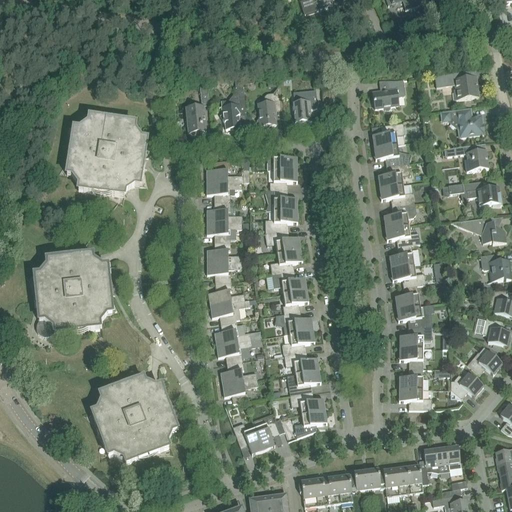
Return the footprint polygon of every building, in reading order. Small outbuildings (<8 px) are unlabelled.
[(313,1),(301,5),(305,16),(330,9),(332,14),(346,9),(343,0),(321,0),(322,1),(314,4),(313,1)] [(385,0),(388,6),(389,6),(391,5),(392,7),(395,6),(395,4),(404,1),(407,12),(408,12),(431,5),(429,0),(385,0)] [(454,76),(435,78),(436,88),(436,90),(443,90),(442,86),(455,84),(456,88),(456,92),(454,92),(455,103),(457,103),(469,101),(479,100),(476,79),(466,80),(466,74),(454,76)] [(243,79),(235,80),(236,90),(237,90),(244,89),(243,79)] [(380,94),(373,95),(374,103),(375,111),(384,110),(385,112),(387,113),(389,113),(390,111),(391,109),(399,108),(398,100),(404,99),(405,97),(405,93),(404,83),(397,83),(388,83),(389,93),(380,94)] [(202,106),(210,105),(208,86),(200,87),(202,106)] [(282,112),(280,90),(278,91),(278,90),(273,96),(269,96),(267,97),(265,98),(264,100),(264,102),(264,104),(263,106),(258,106),(260,120),(257,123),(260,126),(261,129),(264,129),(267,131),(270,128),(277,127),(276,120),(275,120),(274,119),(273,115),(275,113),(282,112)] [(294,108),(292,108),(293,114),(294,114),(295,125),(312,124),(311,112),(318,111),(316,93),(312,93),(309,93),(306,94),(300,94),(298,94),(299,105),(295,105),(293,106),(294,108)] [(223,116),(220,118),(223,123),(225,126),(225,125),(226,126),(226,132),(240,131),(240,126),(239,118),(240,117),(239,116),(246,115),(246,105),(245,99),(245,98),(237,98),(233,99),(228,105),(229,108),(222,109),(223,116)] [(196,136),(196,135),(206,134),(206,124),(204,109),(186,110),(189,136),(190,136),(191,137),(191,138),(192,138),(193,138),(194,138),(195,138),(196,137),(196,136)] [(472,119),(470,111),(442,115),(443,124),(453,123),(461,129),(459,131),(460,134),(459,135),(459,138),(462,140),(466,140),(467,139),(484,136),(481,118),(472,119)] [(68,172),(67,177),(73,178),(79,187),(78,193),(84,193),(84,194),(91,195),(91,190),(101,194),(102,194),(113,193),(112,198),(119,199),(124,200),(125,194),(134,187),(140,188),(141,183),(142,176),(137,175),(140,169),(133,168),(134,160),(141,161),(141,160),(140,154),(145,155),(146,147),(147,142),(141,141),(135,132),(136,126),(135,126),(130,126),(130,125),(123,124),(122,129),(113,125),(112,125),(101,126),(102,121),(95,120),(90,119),(88,125),(80,132),(74,131),(73,136),(72,143),(77,144),(73,154),(72,155),(74,165),(68,165),(67,172),(68,172)] [(405,137),(403,126),(381,129),(382,135),(383,135),(383,137),(377,138),(375,139),(376,143),(374,142),(374,144),(374,145),(374,147),(374,149),(374,151),(398,147),(396,139),(405,137)] [(409,166),(411,157),(399,155),(398,147),(374,151),(374,153),(375,154),(375,156),(376,158),(376,159),(378,158),(378,162),(380,162),(387,161),(387,163),(386,164),(387,170),(409,166)] [(476,154),(475,148),(445,152),(446,159),(467,157),(468,163),(465,163),(467,174),(489,171),(486,153),(476,154)] [(267,158),(267,165),(274,165),(274,173),(298,173),(298,172),(298,171),(298,170),(297,169),(297,168),(297,167),(297,166),(296,165),(295,165),(295,161),(293,161),(287,161),(286,159),(288,159),(288,155),(274,157),(269,158),(267,158)] [(214,173),(207,173),(207,179),(208,179),(208,185),(207,185),(242,185),(242,186),(244,186),(244,185),(244,184),(244,178),(243,178),(228,179),(228,174),(230,174),(230,169),(230,163),(217,165),(217,166),(217,173),(214,173)] [(411,178),(409,166),(387,170),(387,176),(389,175),(389,178),(383,178),(383,179),(381,179),(381,183),(380,183),(380,184),(379,186),(379,188),(379,189),(380,191),(403,188),(402,179),(411,178)] [(296,181),(297,180),(297,178),(297,177),(298,175),(298,173),(274,173),(274,185),(270,185),(270,193),(288,193),(288,187),(287,187),(287,185),(293,185),(295,185),(295,181),(296,181)] [(208,192),(207,192),(207,198),(214,198),(217,198),(217,205),(230,205),(230,198),(235,198),(235,192),(242,192),(242,186),(242,185),(207,185),(207,186),(208,186),(208,192)] [(463,186),(449,188),(450,197),(461,196),(464,195),(464,194),(463,186)] [(405,196),(403,188),(380,191),(380,193),(380,195),(381,196),(382,198),(382,199),(383,198),(384,203),(386,202),(386,203),(392,202),(393,204),(391,204),(392,210),(415,207),(413,195),(405,196)] [(468,193),(467,194),(468,201),(469,201),(478,200),(480,209),(486,208),(492,207),(493,209),(494,209),(498,209),(501,209),(502,208),(503,209),(500,199),(499,189),(490,191),(468,193)] [(270,193),(266,193),(266,196),(268,206),(274,206),(274,214),(298,214),(298,213),(298,212),(298,211),(298,210),(298,209),(297,209),(297,208),(297,207),(297,206),(295,206),(295,202),(293,202),(287,202),(287,200),(288,200),(288,193),(270,193)] [(217,213),(207,213),(207,219),(208,219),(208,225),(207,225),(242,225),(242,218),(228,218),(228,214),(231,214),(230,205),(217,205),(217,213)] [(385,230),(385,232),(409,228),(408,221),(413,220),(416,216),(415,207),(392,210),(393,216),(394,216),(395,218),(388,219),(386,219),(387,224),(385,223),(385,224),(385,226),(385,228),(385,230)] [(297,222),(297,221),(297,219),(298,217),(298,216),(298,214),(274,214),(274,223),(265,223),(266,236),(289,234),(288,228),(287,228),(287,226),(293,226),(295,226),(295,221),(297,222)] [(493,247),(507,245),(505,233),(495,229),(493,220),(451,225),(482,238),(483,246),(493,245),(493,247)] [(208,232),(207,232),(207,238),(215,238),(217,238),(217,245),(231,245),(231,242),(236,242),(236,232),(242,232),(242,225),(207,225),(207,226),(208,226),(208,232)] [(410,237),(409,228),(385,232),(386,233),(386,235),(387,237),(388,239),(389,239),(390,243),(392,243),(398,242),(398,244),(397,244),(398,250),(412,248),(418,248),(420,247),(419,236),(410,237)] [(289,242),(288,240),(289,240),(289,234),(266,236),(268,249),(276,248),(278,256),(301,253),(301,251),(300,249),(300,248),(299,246),(299,245),(297,246),(297,242),(295,242),(295,241),(289,242)] [(217,253),(207,253),(207,259),(209,259),(209,265),(208,265),(242,265),(242,258),(228,258),(228,254),(231,254),(231,245),(217,245),(217,253)] [(391,267),(391,268),(391,270),(391,272),(415,268),(413,256),(413,257),(412,248),(398,250),(399,256),(400,256),(400,258),(394,259),(394,260),(392,260),(393,264),(391,264),(391,265),(391,267)] [(301,261),(301,260),(302,258),(302,256),(301,255),(301,253),(278,256),(279,265),(270,266),(272,278),(295,274),(294,268),(292,269),(292,267),(298,266),(298,265),(300,265),(300,261),(301,261)] [(499,263),(498,256),(481,259),(482,271),(485,273),(489,272),(492,275),(494,284),(511,282),(509,262),(499,263)] [(39,277),(34,277),(35,283),(35,290),(40,289),(39,300),(39,301),(43,311),(38,311),(38,318),(39,318),(39,323),(39,324),(38,325),(37,327),(37,329),(37,331),(37,333),(38,335),(39,336),(40,338),(42,339),(44,340),(46,340),(48,340),(50,339),(51,338),(53,337),(54,336),(55,336),(57,336),(60,335),(67,335),(66,330),(77,331),(78,331),(88,327),(88,332),(95,332),(95,331),(101,331),(100,326),(100,325),(107,317),(108,316),(113,316),(112,310),(112,303),(107,304),(108,297),(101,298),(100,290),(107,289),(107,288),(104,282),(109,282),(109,275),(108,275),(108,269),(103,270),(102,270),(94,263),(94,262),(93,262),(93,257),(87,258),(80,258),(81,263),(70,262),(69,262),(59,266),(59,261),(52,261),(52,262),(47,262),(47,267),(47,268),(40,276),(39,276),(39,277)] [(209,272),(207,272),(207,278),(218,278),(218,286),(231,285),(231,277),(228,277),(228,272),(242,272),(242,265),(208,265),(208,266),(209,266),(209,272)] [(416,277),(415,268),(391,272),(391,274),(392,276),(392,277),(393,280),(395,279),(395,283),(397,283),(404,283),(404,285),(403,285),(404,291),(417,289),(426,288),(425,276),(416,277)] [(295,274),(272,278),(274,291),(283,289),(284,297),(307,293),(307,292),(307,291),(307,290),(307,289),(306,289),(306,288),(306,287),(305,286),(305,285),(304,286),(303,282),(301,282),(295,283),(294,281),(295,280),(295,274)] [(219,295),(208,297),(209,303),(211,302),(212,308),(211,308),(211,309),(245,303),(244,297),(230,299),(230,294),(232,294),(231,285),(218,286),(219,295)] [(419,297),(417,289),(404,291),(404,297),(406,297),(406,299),(400,300),(398,300),(398,304),(397,304),(397,305),(396,307),(396,309),(396,311),(397,312),(421,309),(419,297)] [(511,320),(511,305),(508,305),(509,300),(510,299),(509,292),(492,295),(489,308),(496,310),(495,317),(511,320)] [(285,309),(283,309),(284,317),(287,317),(301,315),(300,309),(299,309),(298,307),(305,306),(306,305),(306,301),(307,301),(307,300),(308,299),(308,297),(308,295),(307,293),(284,297),(285,309)] [(245,303),(211,309),(212,309),(213,315),(211,315),(212,321),(220,320),(222,319),(224,327),(237,325),(236,323),(240,322),(239,311),(250,310),(250,307),(249,303),(245,303)] [(427,316),(426,308),(421,309),(397,312),(397,314),(397,316),(398,318),(399,319),(399,320),(400,320),(401,324),(403,323),(403,324),(409,323),(410,325),(408,325),(409,331),(431,330),(430,316),(427,316)] [(276,321),(275,327),(284,329),(285,338),(290,337),(296,336),(311,334),(314,333),(313,333),(313,332),(313,331),(313,330),(312,329),(312,328),(312,327),(311,326),(310,326),(309,322),(307,322),(301,323),(300,321),(302,321),(301,315),(287,317),(284,317),(283,317),(276,318),(276,321)] [(486,323),(483,337),(490,338),(488,345),(494,347),(493,350),(500,354),(502,348),(506,349),(507,347),(508,344),(509,341),(509,338),(510,335),(500,333),(502,324),(493,322),(487,321),(486,323)] [(222,335),(215,336),(215,342),(217,342),(218,348),(217,348),(237,345),(251,343),(258,342),(257,335),(250,336),(245,337),(244,327),(237,328),(237,325),(224,327),(225,335),(222,335)] [(432,330),(431,330),(409,331),(409,337),(411,337),(411,339),(404,339),(404,340),(402,340),(402,344),(401,343),(401,344),(400,346),(400,348),(400,350),(399,351),(423,351),(423,343),(432,343),(432,330)] [(285,347),(283,347),(284,358),(307,355),(306,349),(305,349),(304,347),(311,346),(313,346),(312,341),(313,342),(314,341),(314,340),(314,339),(314,338),(314,337),(314,336),(314,335),(314,334),(314,333),(311,334),(296,336),(290,337),(291,346),(285,347)] [(237,345),(217,348),(217,349),(218,349),(219,354),(217,355),(218,361),(226,359),(228,359),(230,367),(243,364),(242,361),(248,360),(247,351),(249,351),(252,351),(259,350),(258,342),(251,343),(237,345)] [(423,364),(423,351),(399,351),(400,353),(400,355),(400,357),(400,359),(401,360),(402,359),(402,363),(404,363),(404,364),(410,364),(410,366),(409,366),(409,372),(423,372),(423,364)] [(478,355),(468,368),(480,378),(486,372),(493,378),(496,374),(499,370),(502,366),(496,361),(499,358),(492,354),(490,356),(488,354),(484,360),(478,355)] [(307,363),(307,361),(308,361),(307,355),(284,358),(286,370),(294,369),(296,377),(320,374),(319,372),(319,370),(318,369),(318,367),(317,366),(316,367),(315,362),(313,363),(313,362),(307,363)] [(231,374),(221,376),(222,382),(223,381),(224,387),(223,388),(257,382),(256,376),(242,378),(242,373),(244,373),(243,364),(230,367),(231,374)] [(423,380),(423,372),(409,372),(409,378),(410,378),(410,380),(404,380),(402,380),(402,385),(401,384),(400,385),(400,387),(399,389),(399,390),(399,392),(423,392),(423,380)] [(296,377),(287,379),(289,387),(290,399),(313,395),(312,389),(311,390),(310,387),(317,387),(317,386),(319,386),(318,382),(320,382),(320,381),(320,380),(320,379),(320,378),(320,377),(320,376),(320,375),(320,374),(296,377)] [(484,389),(469,376),(465,382),(459,377),(454,384),(451,384),(451,393),(462,402),(468,395),(474,399),(476,397),(479,394),(481,392),(484,389)] [(97,413),(92,415),(94,420),(96,427),(101,425),(102,435),(102,436),(108,445),(104,447),(106,453),(108,458),(113,457),(114,457),(124,461),(124,462),(124,461),(126,466),(131,465),(138,462),(136,457),(147,456),(148,456),(156,450),(158,455),(165,452),(170,450),(168,445),(168,444),(172,434),(173,434),(178,432),(176,427),(173,420),(169,422),(168,416),(168,415),(162,418),(159,410),(165,408),(165,407),(161,402),(166,400),(163,394),(161,389),(156,391),(146,386),(145,386),(143,381),(139,383),(138,382),(132,385),(133,390),(123,391),(122,391),(113,397),(112,392),(105,395),(100,397),(102,402),(102,403),(97,413)] [(257,382),(223,388),(224,388),(225,394),(223,394),(224,400),(232,399),(235,399),(236,406),(243,405),(249,404),(248,396),(245,396),(245,391),(258,389),(257,382)] [(423,401),(423,392),(399,392),(399,394),(399,396),(400,398),(400,399),(401,400),(402,400),(402,404),(404,404),(410,405),(410,407),(409,407),(409,413),(432,413),(432,401),(423,401)] [(313,404),(313,402),(314,401),(313,395),(290,399),(292,410),(301,409),(302,418),(326,414),(325,412),(325,411),(324,409),(324,407),(323,406),(322,407),(321,403),(319,403),(313,404)] [(511,438),(511,409),(510,408),(508,411),(506,414),(503,417),(501,420),(507,425),(501,432),(508,438),(511,438)] [(326,422),(326,421),(326,420),(326,418),(326,416),(326,414),(302,418),(303,426),(295,427),(297,441),(319,433),(318,430),(317,430),(317,428),(323,427),(325,426),(324,422),(326,422)] [(266,419),(253,424),(255,431),(263,451),(264,454),(264,453),(267,452),(268,451),(271,449),(270,448),(274,447),(273,445),(274,445),(271,439),(273,438),(274,439),(279,437),(275,424),(274,424),(273,417),(266,419)] [(280,422),(275,424),(279,437),(285,435),(282,426),(280,422)] [(244,426),(233,430),(241,451),(247,449),(246,448),(248,447),(251,453),(252,455),(256,454),(256,455),(257,455),(258,455),(260,455),(262,454),(264,454),(263,451),(255,431),(247,434),(244,426)] [(450,472),(461,471),(459,449),(447,451),(450,472)] [(439,476),(450,474),(450,472),(447,451),(436,452),(439,476)] [(511,451),(496,455),(497,461),(496,461),(497,467),(511,464),(511,451)] [(439,476),(436,452),(424,454),(426,469),(420,470),(420,468),(422,488),(429,487),(427,475),(434,474),(438,476),(439,476)] [(511,464),(497,467),(498,470),(499,474),(500,474),(501,480),(511,477),(511,464)] [(411,497),(423,495),(422,488),(420,468),(410,470),(411,477),(409,477),(411,497)] [(405,470),(396,472),(398,489),(399,498),(411,497),(409,477),(406,478),(405,470)] [(384,480),(382,481),(383,485),(385,484),(386,491),(387,500),(399,498),(398,489),(396,472),(383,473),(383,474),(384,480)] [(370,474),(366,475),(369,492),(372,492),(377,491),(380,490),(381,491),(386,491),(385,484),(383,485),(382,481),(380,481),(379,475),(379,474),(379,473),(374,474),(370,474)] [(353,489),(351,489),(352,491),(352,494),(352,495),(357,494),(358,494),(361,493),(365,493),(369,492),(366,475),(363,475),(359,476),(354,476),(354,477),(354,478),(355,484),(353,485),(353,489)] [(511,477),(501,480),(502,484),(502,485),(501,485),(502,493),(507,492),(507,491),(511,490),(511,477)] [(350,478),(337,479),(340,497),(341,506),(353,504),(352,498),(352,495),(352,494),(352,491),(351,489),(353,489),(353,485),(351,485),(350,478)] [(329,488),(326,488),(328,498),(329,508),(341,506),(340,497),(337,479),(328,481),(329,488)] [(323,481),(314,483),(316,500),(317,509),(329,508),(328,498),(326,488),(324,489),(323,481)] [(302,492),(300,492),(300,496),(303,495),(304,501),(305,511),(317,509),(316,500),(314,483),(301,484),(302,486),(302,492)] [(463,484),(451,486),(453,493),(460,492),(465,491),(463,484)] [(453,493),(442,495),(443,501),(444,501),(455,499),(461,498),(462,498),(460,492),(453,493)] [(288,511),(286,497),(273,499),(273,502),(269,502),(264,503),(264,500),(250,502),(251,511),(241,511),(242,511),(238,511),(288,511)] [(443,501),(433,503),(434,510),(445,507),(446,511),(445,511),(467,511),(466,503),(462,504),(461,498),(455,499),(444,501),(443,501)]
